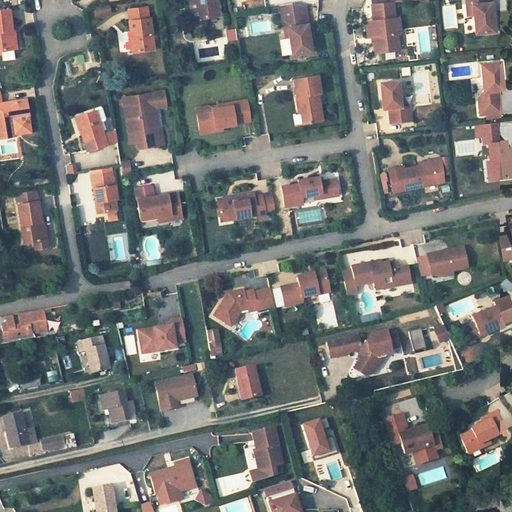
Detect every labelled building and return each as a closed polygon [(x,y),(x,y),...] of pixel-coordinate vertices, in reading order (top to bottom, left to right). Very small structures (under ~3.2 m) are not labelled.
[(216,13),(214,0),(195,0),(196,7),(193,7),(196,22),(199,21),(198,16),(216,13)] [(487,0),(465,0),(466,7),(472,6),(473,17),(475,35),(495,33),(491,3),(488,4),(487,0)] [(96,15),(111,13),(110,3),(95,6),(96,15)] [(371,5),(372,21),(365,22),(366,37),(372,37),(374,53),(398,50),(396,33),(400,33),(398,18),(394,18),(393,3),(371,5)] [(287,5),(276,7),(280,31),(284,30),(286,39),(289,57),(309,54),(307,43),(305,35),(308,35),(308,25),(306,15),(290,18),(287,5)] [(289,5),(287,5),(290,18),(306,15),(305,7),(289,5)] [(147,6),(129,9),(130,20),(129,20),(130,31),(133,31),(133,38),(131,38),(131,41),(132,49),(133,52),(154,48),(150,17),(148,18),(147,6)] [(9,8),(0,9),(0,50),(14,48),(12,30),(9,8)] [(500,60),(480,62),(483,90),(482,90),(477,96),(479,113),(486,112),(486,116),(500,115),(500,111),(501,111),(499,89),(504,88),(500,60)] [(299,109),(302,124),(322,121),(317,95),(319,94),(316,76),(292,80),(295,98),(297,110),(299,109)] [(396,81),(377,83),(381,109),(387,108),(389,123),(409,120),(407,105),(402,105),(401,97),(398,98),(396,81)] [(162,90),(121,97),(127,133),(135,131),(137,141),(138,147),(162,144),(160,127),(157,127),(152,128),(149,108),(154,107),(165,105),(162,90)] [(0,96),(0,137),(15,135),(15,134),(30,131),(28,116),(29,116),(26,98),(1,102),(0,96)] [(246,101),(217,106),(218,109),(211,110),(207,114),(196,116),(199,135),(215,132),(215,129),(221,128),(235,126),(234,125),(250,122),(246,101)] [(154,107),(149,108),(152,128),(157,127),(154,107)] [(206,108),(195,109),(196,116),(207,114),(211,110),(206,108)] [(96,110),(78,115),(83,131),(82,131),(87,150),(106,144),(96,110)] [(496,121),(480,122),(483,142),(487,141),(489,159),(491,159),(493,178),(511,175),(511,153),(507,153),(506,148),(505,139),(499,139),(496,121)] [(511,121),(500,121),(500,132),(511,131),(511,121)] [(106,132),(109,143),(116,141),(114,129),(106,132)] [(135,131),(127,133),(129,143),(137,141),(135,131)] [(403,164),(388,167),(392,191),(443,180),(441,159),(433,161),(418,164),(403,167),(403,164)] [(66,173),(77,172),(76,163),(65,164),(66,173)] [(120,164),(122,176),(130,175),(127,163),(120,164)] [(92,180),(112,177),(111,169),(91,172),(92,180)] [(92,180),(91,180),(96,212),(107,210),(115,209),(116,209),(115,198),(117,197),(113,177),(112,177),(92,180)] [(297,185),(280,187),(283,207),(300,204),(299,198),(312,196),(320,194),(321,199),(337,196),(335,180),(318,183),(318,178),(297,181),(297,185)] [(151,187),(134,190),(139,221),(157,218),(158,223),(181,219),(177,194),(153,198),(150,196),(152,193),(151,187)] [(262,195),(261,193),(253,195),(253,192),(216,198),(219,218),(232,215),(233,219),(256,215),(256,218),(265,216),(264,209),(274,208),(271,193),(262,195)] [(37,199),(17,203),(24,243),(33,241),(43,240),(41,221),(37,199)] [(321,206),(298,208),(299,223),(322,221),(321,206)] [(115,209),(107,210),(108,219),(116,218),(115,209)] [(43,221),(41,221),(43,240),(33,241),(34,248),(48,247),(43,221)] [(511,231),(510,232),(511,237),(511,241),(511,251),(500,253),(502,262),(511,260),(511,231)] [(511,241),(511,237),(498,239),(500,253),(511,251),(511,241)] [(462,248),(426,256),(430,277),(437,276),(451,273),(467,270),(462,248)] [(381,263),(352,269),(352,272),(355,288),(373,284),(375,289),(384,287),(385,293),(412,287),(409,271),(400,273),(398,267),(390,269),(389,264),(382,265),(381,263)] [(352,272),(341,274),(346,297),(357,295),(355,288),(352,272)] [(299,286),(281,290),(285,308),(304,304),(303,300),(330,294),(325,273),(298,279),(299,286)] [(228,294),(214,317),(231,327),(240,311),(248,309),(256,307),(257,310),(274,306),(270,288),(253,293),(252,291),(243,293),(239,294),(238,291),(228,294)] [(106,306),(113,305),(113,307),(118,307),(117,298),(105,300),(106,306)] [(494,309),(470,319),(473,326),(464,330),(469,343),(503,328),(501,325),(511,320),(511,309),(507,298),(492,304),(494,309)] [(43,308),(17,313),(19,325),(14,326),(13,321),(7,322),(6,324),(1,325),(3,333),(7,332),(8,342),(32,337),(31,330),(36,329),(36,332),(47,330),(43,308)] [(181,317),(170,320),(171,325),(138,332),(141,342),(147,341),(149,353),(176,347),(175,343),(186,340),(181,317)] [(434,331),(439,343),(449,338),(443,327),(434,331)] [(361,349),(362,353),(359,357),(359,360),(355,366),(353,368),(367,378),(374,367),(370,364),(375,357),(384,355),(386,354),(389,349),(389,346),(398,344),(394,329),(369,335),(364,343),(359,345),(356,335),(326,342),(330,358),(346,354),(345,352),(361,349)] [(134,334),(124,335),(126,355),(136,354),(134,334)] [(101,336),(77,341),(80,351),(86,349),(91,372),(109,367),(107,360),(101,336)] [(147,341),(141,342),(143,354),(149,353),(147,341)] [(218,342),(210,344),(212,355),(221,353),(218,342)] [(111,348),(105,350),(107,360),(113,359),(111,348)] [(375,357),(370,364),(374,367),(376,368),(384,355),(375,357)] [(254,365),(234,370),(238,385),(240,384),(243,398),(260,394),(254,365)] [(50,383),(59,380),(56,370),(46,373),(50,383)] [(191,373),(155,381),(160,409),(178,405),(176,399),(175,391),(194,387),(191,373)] [(37,374),(20,377),(23,388),(39,384),(37,374)] [(194,387),(175,391),(176,399),(196,395),(194,387)] [(71,402),(84,399),(82,388),(69,391),(71,402)] [(123,389),(98,394),(102,410),(108,409),(111,423),(130,419),(123,389)] [(472,430),(460,436),(469,454),(481,448),(479,443),(489,439),(498,434),(497,431),(506,426),(497,409),(487,414),(489,418),(482,422),(470,428),(472,430)] [(9,432),(12,446),(28,443),(27,438),(34,437),(35,437),(33,427),(25,428),(21,412),(3,416),(6,432),(9,432)] [(402,413),(383,419),(392,446),(401,443),(405,454),(414,451),(419,464),(438,458),(435,449),(433,444),(440,442),(437,430),(430,433),(427,425),(404,432),(403,429),(407,427),(402,413)] [(274,426),(252,431),(257,449),(260,448),(265,466),(258,468),(250,470),(253,481),(277,473),(275,464),(283,462),(274,426)] [(77,446),(74,432),(61,435),(64,444),(64,449),(77,446)] [(61,435),(40,440),(42,449),(64,444),(61,435)] [(489,439),(479,443),(481,448),(491,442),(489,439)] [(254,450),(258,468),(265,466),(260,448),(257,449),(254,450)] [(182,467),(146,479),(151,498),(153,497),(156,507),(174,502),(170,492),(188,486),(182,467)] [(413,476),(403,479),(407,491),(417,488),(413,476)] [(299,511),(289,480),(263,489),(270,511),(299,511)] [(113,511),(110,485),(92,489),(95,511),(113,511)] [(201,489),(195,500),(207,507),(213,496),(201,489)]
